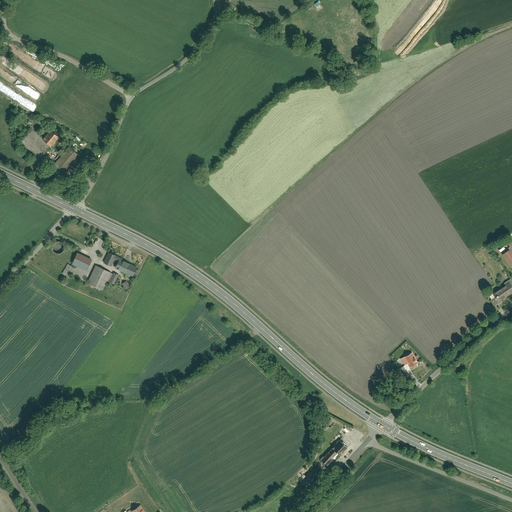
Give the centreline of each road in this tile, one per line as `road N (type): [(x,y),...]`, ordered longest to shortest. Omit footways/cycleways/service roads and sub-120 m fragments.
road 1 (primary): [(72,208),(210,285),(383,425)]
road 2 (residential): [(215,0),(195,50),(129,101),(72,208)]
road 3 (residential): [(383,425),(511,308)]
road 4 (unclassified): [(370,439),(511,500)]
road 5 (primary): [(383,425),(511,483)]
